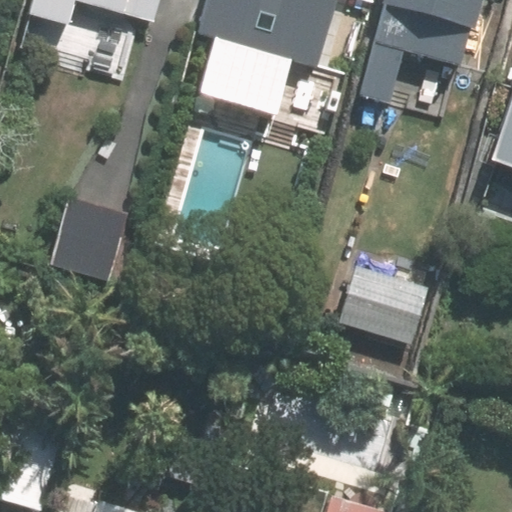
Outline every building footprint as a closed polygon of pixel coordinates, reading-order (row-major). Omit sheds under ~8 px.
[(30,0),(26,17),(65,28),(71,5),(153,28),(160,0),(30,0)] [(214,0),(190,87),(216,95),(230,43),(323,70),(342,0),(214,0)] [(453,68),(472,0),(387,0),(359,99),(388,107),(402,54),(453,68)] [(511,162),(511,66),(480,150),(511,162)] [(35,263),(117,285),(136,219),(53,195),(35,263)] [(417,273),(345,249),(321,327),(393,349),(417,273)] [(0,509),(11,511),(39,511),(58,442),(7,430),(0,459),(0,509)]
